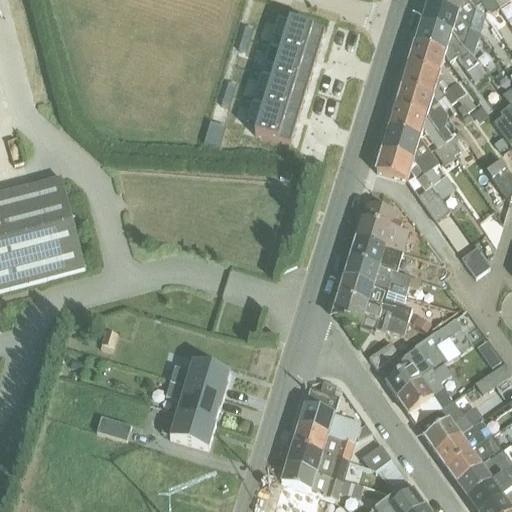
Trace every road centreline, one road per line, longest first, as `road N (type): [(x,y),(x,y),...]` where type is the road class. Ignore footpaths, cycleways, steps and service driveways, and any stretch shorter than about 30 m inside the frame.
road 1 (tertiary): [(398,22),(304,330)]
road 2 (residential): [(304,330),(351,370),(452,511)]
road 3 (tertiary): [(304,330),(247,511)]
